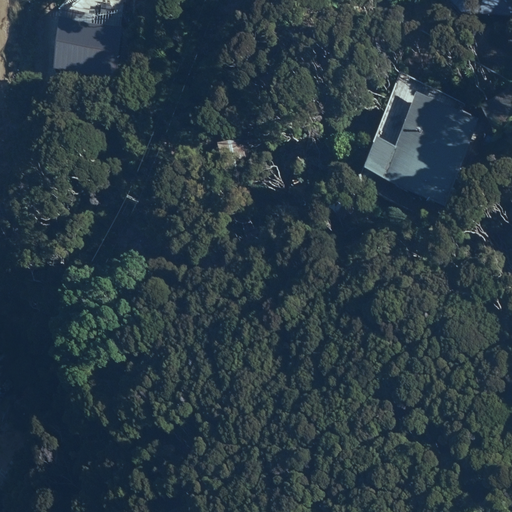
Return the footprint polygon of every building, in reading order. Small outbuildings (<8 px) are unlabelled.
[(511,0),(454,0),(454,11),(464,21),(511,22),(511,0)] [(92,7),(85,6),(64,5),(63,19),(91,21),(92,7)] [(61,23),(57,73),(115,79),(120,28),(91,25),(61,23)] [(387,155),(374,186),(448,218),(484,135),(425,110),(403,162),(387,155)] [(243,151),(224,158),(233,182),(252,175),(243,151)] [(0,445),(0,456),(13,464),(21,447),(4,438),(0,445)]
